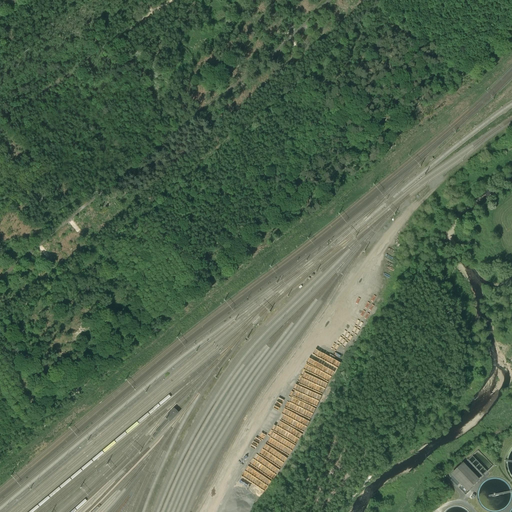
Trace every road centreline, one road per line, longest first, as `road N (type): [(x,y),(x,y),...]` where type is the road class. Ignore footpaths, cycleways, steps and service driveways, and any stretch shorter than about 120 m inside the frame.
road 1 (track): [(0,327),(316,71),(384,0)]
road 2 (track): [(0,276),(332,0)]
road 3 (unknown): [(204,511),(275,382),(404,216)]
road 4 (track): [(0,120),(168,0)]
